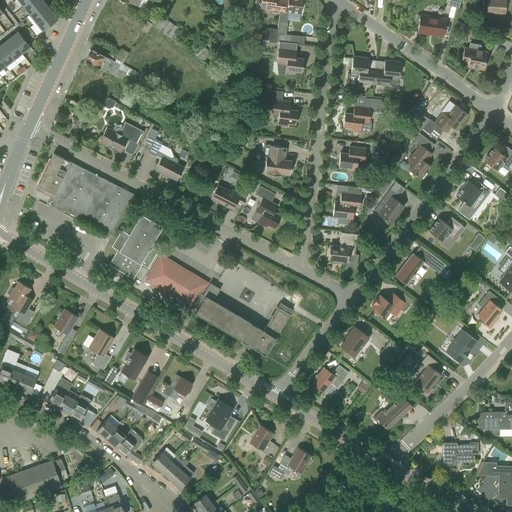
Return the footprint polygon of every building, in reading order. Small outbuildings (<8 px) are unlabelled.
[(43,0),(31,0),(24,7),(30,15),(45,3),(43,0)] [(129,0),(129,2),(144,9),(147,0),(129,0)] [(262,0),(261,7),(274,9),(273,13),(280,14),(281,0),(262,0)] [(302,2),(302,0),(281,0),(280,14),(279,21),(286,22),(287,22),(288,12),(300,14),(301,8),(302,8),(303,7),(304,6),(304,5),(304,4),(304,3),(303,3),(303,2),(302,2)] [(479,10),(487,11),(486,12),(506,13),(506,0),(479,0),(479,3),(479,10)] [(45,3),(30,15),(36,23),(51,10),(45,3)] [(58,19),(58,18),(58,19),(51,10),(36,23),(42,31),(58,19)] [(159,14),(151,23),(153,24),(171,37),(178,28),(159,14)] [(419,25),(418,32),(428,34),(429,33),(433,33),(434,34),(434,35),(444,36),(446,19),(421,15),(419,15),(417,16),(416,23),(417,25),(419,25)] [(151,23),(148,20),(142,29),(147,33),(153,24),(151,23)] [(279,21),(278,29),(277,33),(286,34),(288,22),(287,22),(286,22),(279,21)] [(463,33),(475,38),(479,30),(467,25),(463,33)] [(34,35),(35,34),(30,28),(25,32),(31,40),(35,36),(34,35)] [(276,41),(277,33),(262,30),(262,35),(261,39),(276,41)] [(30,47),(18,31),(18,32),(10,38),(22,53),(30,47)] [(217,31),(212,38),(219,43),(224,36),(217,31)] [(286,34),(277,33),(276,41),(279,41),(291,43),(292,35),(286,34)] [(2,44),(14,60),(22,53),(10,38),(2,44)] [(291,43),(279,41),(279,48),(293,50),(294,43),(291,43)] [(192,52),(205,61),(211,52),(199,43),(192,52)] [(2,44),(0,45),(0,58),(6,66),(9,69),(17,63),(14,60),(2,44)] [(484,70),(488,52),(464,47),(461,62),(468,64),(468,67),(484,70)] [(106,55),(91,48),(86,59),(100,66),(99,67),(107,71),(115,75),(116,76),(116,75),(124,80),(128,72),(119,68),(121,64),(105,56),(106,55)] [(116,57),(124,62),(129,53),(121,48),(116,57)] [(295,74),(295,71),(302,72),(303,64),(302,63),(302,58),(296,57),(296,50),(293,50),(279,48),(277,62),(286,64),(285,73),(295,74)] [(376,63),(376,64),(368,63),(369,58),(353,56),(353,58),(351,57),(350,58),(349,63),(350,64),(352,65),(351,74),(359,74),(358,82),(374,83),(377,63),(376,63)] [(374,83),(390,85),(391,78),(399,79),(400,70),(403,70),(404,64),(401,63),(401,62),(385,60),(385,65),(377,65),(377,63),(374,83)] [(244,72),(235,76),(239,84),(248,80),(244,72)] [(262,88),(260,101),(273,103),(272,114),(279,115),(278,125),(288,126),(288,123),(296,124),(298,110),(289,109),(288,107),(288,101),(283,100),(284,91),(262,88)] [(112,108),(116,102),(107,97),(102,105),(108,108),(112,108)] [(345,113),(343,127),(352,128),(351,130),(361,132),(362,122),(369,123),(371,111),(380,112),(381,100),(365,98),(364,107),(357,106),(356,112),(353,113),(345,113)] [(455,104),(451,101),(435,122),(429,118),(422,128),(437,139),(444,130),(447,132),(452,126),(455,126),(457,127),(468,114),(464,111),(464,110),(460,107),(459,107),(455,104)] [(394,121),(402,122),(403,115),(395,113),(394,121)] [(413,139),(419,132),(422,128),(411,120),(402,133),(413,140),(413,139)] [(107,127),(100,142),(109,147),(110,146),(121,152),(128,139),(138,144),(144,131),(126,121),(121,130),(115,132),(107,127)] [(165,134),(162,139),(168,142),(171,137),(165,134)] [(161,158),(155,169),(177,181),(184,167),(177,163),(178,161),(177,158),(174,156),(171,149),(162,144),(163,142),(155,139),(149,152),(161,158)] [(196,148),(198,144),(189,139),(187,143),(196,148)] [(372,143),(371,152),(384,154),(385,144),(372,143)] [(429,151),(420,144),(407,161),(412,165),(409,170),(420,179),(429,168),(427,166),(426,162),(432,153),(429,151)] [(267,157),(265,171),(268,171),(267,174),(280,176),(280,173),(290,174),(292,160),(282,159),(284,147),(271,145),(270,157),(267,157)] [(366,148),(350,146),(349,147),(352,147),(352,151),(349,151),(349,153),(340,152),(339,166),(347,167),(347,170),(356,171),(358,162),(365,162),(366,148)] [(491,152),(484,160),(497,170),(502,164),(507,168),(511,162),(511,150),(507,146),(501,153),(496,149),(492,153),(491,152)] [(70,162),(53,153),(51,158),(52,159),(45,172),(61,180),(70,162)] [(135,194),(72,162),(70,162),(61,180),(54,194),(50,203),(114,235),(135,194)] [(233,171),(230,176),(239,181),(242,176),(233,171)] [(61,180),(45,172),(39,186),(40,187),(54,194),(61,180)] [(377,175),(375,186),(383,193),(391,183),(379,175),(377,175)] [(256,179),(250,176),(240,195),(241,195),(246,198),(256,179)] [(356,184),(372,186),(373,177),(357,176),(356,184)] [(474,185),(468,180),(456,195),(464,202),(457,210),(469,219),(476,210),(470,205),(481,191),(487,196),(490,191),(477,181),(474,185)] [(241,195),(240,195),(235,192),(236,190),(232,188),(231,190),(218,184),(216,188),(214,187),(212,188),(210,190),(209,192),(210,195),(212,196),(217,199),(216,200),(233,210),(241,195)] [(276,193),(260,185),(256,193),(263,197),(256,210),(262,214),(258,222),(266,227),(267,224),(275,228),(282,216),(274,212),(275,209),(273,208),(276,203),(272,201),(276,193)] [(360,208),(362,191),(372,192),(372,189),(362,188),(349,186),(351,187),(350,193),(341,192),(340,201),(335,201),(333,217),(338,217),(338,224),(350,225),(351,219),(353,219),(354,207),(360,208)] [(511,198),(511,196),(500,187),(494,194),(507,204),(511,198)] [(374,210),(378,214),(391,223),(401,210),(399,209),(402,204),(397,200),(399,196),(390,189),(374,210)] [(118,250),(109,264),(134,279),(142,264),(148,268),(158,252),(150,247),(163,226),(141,214),(129,234),(122,230),(112,246),(118,250)] [(244,224),(245,221),(244,217),(241,216),(238,217),(236,220),(237,223),(240,225),(244,224)] [(436,222),(429,231),(442,241),(447,235),(452,239),(463,225),(452,217),(446,224),(441,219),(437,224),(436,222)] [(342,262),(342,261),(348,261),(349,255),(354,255),(356,235),(341,233),(340,241),(341,241),(341,246),(330,245),(330,248),(328,248),(327,255),(329,256),(328,259),(335,260),(334,262),(342,262)] [(479,233),(474,239),(469,245),(475,250),(485,237),(479,233)] [(492,233),(488,238),(494,243),(498,237),(492,233)] [(499,282),(511,291),(511,247),(510,246),(505,252),(507,254),(497,268),(505,274),(499,282)] [(413,252),(395,275),(406,284),(424,261),(413,252)] [(198,297),(201,298),(203,295),(205,287),(207,283),(161,255),(146,280),(192,308),(198,297)] [(141,280),(147,269),(142,266),(136,277),(141,280)] [(460,290),(464,284),(457,279),(453,284),(460,290)] [(16,319),(26,325),(34,311),(27,307),(32,300),(26,297),(31,288),(19,281),(14,288),(12,287),(7,294),(10,295),(9,296),(17,301),(13,308),(20,312),(16,319)] [(240,340),(247,344),(247,343),(253,346),(252,347),(266,355),(273,343),(274,343),(274,342),(273,342),(285,323),(286,323),(285,322),(290,314),(291,315),(291,314),(290,314),(293,309),(280,302),(278,306),(277,306),(277,307),(273,315),(272,315),(272,316),(264,330),(251,323),(252,322),(251,322),(251,323),(213,301),(221,289),(210,283),(203,295),(201,298),(200,299),(202,300),(195,312),(241,339),(240,340)] [(501,300),(489,290),(478,304),(483,308),(477,315),(483,321),(482,322),(490,328),(498,317),(497,316),(502,309),(496,305),(501,300)] [(378,311),(377,313),(377,314),(376,315),(383,320),(390,311),(396,316),(401,309),(404,312),(413,299),(403,292),(399,297),(394,294),(388,301),(380,294),(371,306),(378,311)] [(63,354),(70,342),(76,331),(71,328),(78,316),(65,309),(62,313),(61,312),(57,318),(59,319),(55,326),(67,334),(58,351),(63,354)] [(355,327),(340,346),(354,357),(369,337),(355,327)] [(15,339),(16,338),(18,334),(8,328),(2,342),(10,346),(13,338),(15,339)] [(31,329),(27,337),(35,341),(39,334),(31,329)] [(115,337),(100,329),(94,338),(89,335),(83,344),(98,353),(92,363),(103,369),(110,356),(105,353),(115,337)] [(461,363),(477,341),(463,329),(445,352),(458,362),(459,361),(461,363)] [(24,343),(26,338),(18,334),(16,338),(24,343)] [(34,343),(26,338),(24,343),(31,347),(34,343)] [(393,360),(402,348),(390,339),(381,351),(393,360)] [(35,348),(33,352),(41,357),(43,352),(35,348)] [(131,353),(129,352),(124,359),(127,361),(121,370),(135,379),(148,357),(134,349),(131,353)] [(7,350),(0,366),(0,379),(7,383),(13,369),(19,355),(7,350)] [(439,363),(427,354),(420,364),(425,368),(414,382),(422,388),(420,390),(428,396),(433,389),(431,387),(441,374),(435,369),(439,363)] [(56,361),(52,368),(59,373),(63,366),(56,361)] [(324,367),(312,383),(313,384),(312,385),(318,392),(321,389),(324,392),(331,382),(337,388),(349,372),(339,364),(332,373),(324,367)] [(18,387),(24,374),(13,369),(7,383),(18,387)] [(102,380),(106,374),(100,370),(96,377),(102,380)] [(132,398),(142,404),(158,377),(148,371),(132,398)] [(87,377),(78,372),(76,377),(84,382),(87,377)] [(43,385),(35,382),(36,379),(24,374),(18,387),(30,392),(31,391),(39,395),(43,385)] [(193,384),(176,374),(169,385),(168,384),(163,392),(175,400),(178,395),(184,398),(193,384)] [(385,377),(380,381),(385,386),(389,382),(385,377)] [(61,379),(55,388),(48,401),(59,407),(66,394),(69,390),(72,385),(61,379)] [(89,379),(87,383),(95,388),(97,383),(89,379)] [(362,381),(357,388),(364,394),(370,387),(362,381)] [(69,390),(66,394),(59,407),(70,414),(80,396),(69,390)] [(163,402),(150,394),(145,403),(158,411),(163,402)] [(381,411),(373,417),(379,423),(381,422),(387,428),(385,430),(385,431),(403,414),(401,412),(410,404),(402,394),(382,412),(381,411)] [(80,396),(70,414),(81,420),(91,403),(80,396)] [(120,396),(114,406),(120,410),(124,404),(132,409),(135,405),(127,400),(120,396)] [(211,433),(224,440),(234,421),(229,418),(230,416),(229,415),(233,408),(218,399),(217,402),(211,398),(206,406),(212,410),(206,420),(215,426),(211,433)] [(484,435),(499,435),(500,429),(511,429),(511,402),(505,403),(505,410),(505,411),(498,411),(498,413),(494,413),(494,412),(482,412),(475,424),(484,428),(484,435)] [(143,415),(146,411),(138,406),(135,411),(143,415)] [(153,415),(146,411),(143,415),(151,420),(153,415)] [(203,431),(193,425),(196,419),(189,416),(183,427),(199,437),(203,431)] [(107,419),(97,430),(106,438),(116,427),(107,419)] [(256,429),(253,434),(254,435),(250,442),(262,450),(262,451),(268,454),(274,444),(269,441),(273,432),(260,425),(257,430),(256,429)] [(125,435),(116,427),(106,438),(116,447),(125,435)] [(129,431),(125,435),(116,447),(125,455),(135,444),(134,443),(138,439),(129,431)] [(183,433),(181,437),(189,442),(191,437),(183,433)] [(199,448),(202,443),(194,439),(191,443),(199,448)] [(225,446),(219,442),(216,447),(222,450),(225,446)] [(457,461),(475,461),(475,454),(477,454),(476,444),(457,444),(457,442),(443,443),(443,465),(457,465),(457,461)] [(210,448),(202,443),(199,448),(207,452),(210,448)] [(298,447),(291,459),(285,455),(278,468),(288,474),(292,476),(295,476),(297,476),(299,474),(300,472),(301,473),(306,463),(308,464),(309,463),(311,462),(311,461),(311,460),(311,458),(310,457),(311,455),(298,447)] [(125,458),(138,465),(141,459),(129,452),(125,458)] [(162,452),(152,463),(161,471),(171,460),(162,452)] [(272,459),(267,455),(263,462),(268,466),(272,459)] [(170,480),(180,468),(183,465),(174,457),(171,460),(161,471),(170,480)] [(16,503),(61,486),(52,460),(7,477),(16,503)] [(499,475),(498,498),(507,498),(506,505),(511,504),(511,466),(496,465),(496,462),(489,462),(489,461),(483,461),(477,475),(495,475),(499,475)] [(170,480),(180,488),(194,473),(184,464),(170,480)] [(110,476),(114,474),(109,468),(105,470),(110,476)] [(120,471),(100,483),(104,490),(115,483),(117,487),(122,484),(125,488),(129,486),(120,471)] [(238,485),(242,482),(237,475),(233,478),(238,485)] [(94,485),(100,482),(97,476),(91,479),(94,485)] [(248,489),(242,482),(238,485),(244,492),(248,489)] [(122,486),(119,487),(114,488),(108,491),(109,495),(105,496),(109,506),(111,511),(124,511),(122,505),(128,503),(126,498),(122,486)] [(91,492),(89,487),(74,492),(78,502),(84,500),(82,495),(91,492)] [(261,488),(255,492),(259,498),(264,494),(261,488)] [(207,492),(205,493),(193,502),(200,511),(201,511),(213,504),(217,501),(209,490),(207,492)] [(232,494),(236,500),(242,496),(238,490),(232,494)] [(247,494),(250,496),(255,504),(259,501),(251,491),(247,494)] [(65,501),(64,493),(57,494),(58,502),(65,501)]
